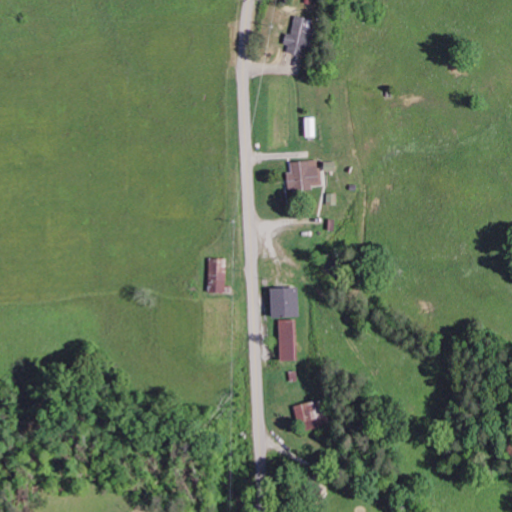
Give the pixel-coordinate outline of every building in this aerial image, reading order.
[(310,57),(317,21),(296,16),(289,52),(310,57)] [(320,118),(308,118),(309,139),(320,139),(320,118)] [(294,191),(323,190),(322,162),(292,163),(294,191)] [(231,278),(231,259),(214,260),(214,294),(226,293),(226,278),(231,278)] [(304,289),(279,290),(279,319),(305,318),(304,289)] [(287,362),(300,362),(300,338),(286,338),(287,362)] [(300,406),(304,431),(331,427),(327,402),(300,406)]
